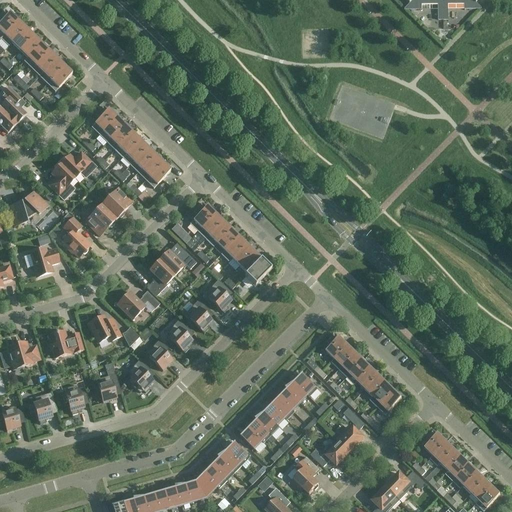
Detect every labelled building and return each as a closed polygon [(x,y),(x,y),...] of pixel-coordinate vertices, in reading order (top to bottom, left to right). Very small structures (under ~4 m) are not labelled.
[(405,0),(410,4),(413,7),(413,10),(410,10),(422,10),(422,5),(438,5),(438,20),(448,20),(448,5),(464,5),(464,10),(476,10),(476,9),(473,9),(473,7),(476,4),(479,0),(405,0)] [(0,15),(0,40),(1,40),(0,40),(17,23),(5,11),(0,15)] [(8,48),(12,44),(11,44),(25,30),(17,23),(0,40),(1,40),(8,48)] [(12,44),(19,52),(32,38),(25,30),(11,44),(12,44)] [(40,46),(32,38),(19,52),(27,59),(40,46)] [(23,62),(31,70),(48,53),(40,46),(27,59),(23,62)] [(56,61),(48,53),(31,70),(39,78),(56,61)] [(63,68),(56,61),(39,78),(47,85),(63,68)] [(8,63),(4,67),(8,72),(12,68),(8,63)] [(71,76),(63,68),(47,85),(54,93),(55,93),(71,76)] [(17,76),(13,80),(17,85),(21,81),(17,76)] [(21,81),(17,85),(22,89),(26,85),(21,81)] [(6,103),(0,108),(0,109),(16,126),(25,116),(15,106),(21,100),(10,89),(1,98),(6,103)] [(34,89),(30,93),(35,98),(39,94),(34,89)] [(39,94),(35,98),(39,102),(43,98),(39,94)] [(91,129),(99,136),(116,119),(103,107),(95,116),(99,120),(91,129)] [(0,127),(7,135),(16,126),(0,109),(0,127)] [(99,136),(107,144),(110,141),(123,127),(116,119),(99,136)] [(114,151),(117,148),(118,148),(131,135),(123,127),(110,141),(107,144),(114,151)] [(139,142),(131,135),(118,148),(117,148),(114,151),(122,159),(139,142)] [(82,144),(87,149),(91,145),(86,140),(82,144)] [(139,142),(122,159),(130,167),(133,164),(133,163),(146,150),(139,142)] [(95,149),(91,145),(87,149),(91,153),(95,149)] [(138,174),(141,171),(154,157),(146,150),(133,163),(133,164),(130,167),(138,174)] [(63,159),(58,164),(75,180),(80,174),(85,178),(89,174),(90,174),(96,168),(81,154),(74,161),(69,157),(65,161),(63,159)] [(162,165),(154,157),(141,171),(138,174),(145,182),(148,178),(148,179),(162,165)] [(99,158),(96,161),(100,166),(104,162),(99,158)] [(109,166),(104,162),(100,166),(105,170),(109,166)] [(63,201),(67,198),(66,197),(73,190),(69,186),(75,180),(58,164),(54,169),(56,171),(51,175),(56,180),(49,187),(63,201)] [(153,189),(153,190),(170,173),(162,165),(148,179),(148,178),(145,182),(153,189)] [(113,175),(118,179),(122,175),(117,171),(113,175)] [(126,179),(122,175),(118,179),(122,183),(126,179)] [(129,190),(133,194),(137,190),(132,186),(129,190)] [(124,215),(123,213),(133,204),(118,189),(101,206),(116,221),(118,219),(120,219),(124,215)] [(142,195),(137,190),(133,194),(138,199),(142,195)] [(26,224),(26,221),(37,215),(39,217),(47,208),(33,194),(25,203),(25,204),(21,206),(21,205),(9,209),(14,227),(26,224)] [(214,216),(202,204),(193,213),(198,217),(189,225),(190,226),(190,225),(197,233),(214,216)] [(101,206),(85,223),(99,238),(109,228),(111,229),(115,225),(114,223),(116,221),(101,206)] [(205,240),(205,241),(222,224),(214,216),(197,233),(194,236),(202,243),(205,240)] [(87,253),(87,251),(90,247),(76,234),(81,229),(72,220),(63,229),(69,234),(69,237),(63,243),(79,259),(82,256),(84,256),(86,255),(87,253)] [(213,248),(216,245),(230,231),(222,224),(205,241),(213,248)] [(230,231),(216,245),(213,248),(220,256),(224,252),(237,239),(230,231)] [(41,238),(44,245),(50,244),(47,236),(41,238)] [(187,236),(181,241),(185,245),(189,241),(191,240),(187,236)] [(245,246),(237,239),(224,252),(220,256),(228,263),(245,246)] [(189,241),(185,245),(190,250),(194,246),(189,241)] [(228,263),(232,260),(239,268),(253,254),(245,246),(228,263)] [(45,250),(30,255),(37,279),(53,274),(50,267),(59,264),(55,251),(46,253),(45,250)] [(161,259),(158,262),(174,278),(182,269),(183,270),(186,267),(190,271),(196,264),(183,252),(175,260),(168,254),(163,259),(161,259)] [(200,252),(196,256),(201,261),(205,257),(200,252)] [(260,261),(253,254),(239,268),(247,275),(244,277),(244,278),(260,261)] [(201,261),(205,265),(209,261),(205,257),(201,261)] [(271,272),(269,270),(260,261),(244,278),(255,288),(271,272)] [(165,286),(174,278),(158,262),(155,265),(155,267),(150,272),(157,279),(146,289),(155,299),(167,287),(165,286)] [(0,289),(2,289),(1,283),(12,279),(9,267),(0,269),(0,289)] [(213,269),(210,273),(214,278),(218,274),(213,269)] [(223,278),(218,274),(214,278),(219,282),(223,278)] [(209,300),(206,303),(211,307),(213,305),(221,313),(221,312),(223,314),(228,310),(225,308),(230,303),(226,299),(230,294),(218,282),(206,293),(211,298),(208,300),(209,300)] [(232,291),(236,287),(231,282),(227,286),(232,291)] [(138,302),(129,293),(117,306),(132,321),(145,308),(143,307),(147,303),(154,311),(159,305),(147,293),(141,298),(142,298),(138,302)] [(201,333),(202,332),(204,334),(208,330),(206,328),(211,323),(206,319),(211,314),(198,301),(187,313),(191,318),(189,320),(187,323),(191,327),(193,325),(201,333)] [(106,324),(103,318),(89,325),(98,344),(107,340),(110,344),(121,338),(113,321),(106,324)] [(182,352),(184,354),(188,350),(186,348),(191,343),(187,339),(191,334),(179,321),(167,333),(171,338),(169,340),(167,343),(172,347),(174,345),(182,352)] [(129,348),(138,340),(130,331),(126,334),(123,336),(129,348)] [(66,340),(64,333),(48,338),(55,360),(70,355),(70,354),(74,353),(74,354),(82,352),(78,335),(69,338),(70,339),(66,340)] [(326,353),(334,360),(347,347),(335,335),(327,343),(331,347),(326,353)] [(162,372),(172,363),(167,358),(172,354),(159,341),(147,353),(152,358),(149,360),(150,360),(148,363),(152,367),(154,365),(162,372)] [(28,350),(26,344),(7,350),(8,353),(0,355),(5,368),(12,366),(13,371),(32,366),(32,364),(39,361),(35,348),(28,350)] [(347,347),(334,360),(331,363),(339,371),(355,354),(347,347)] [(355,354),(339,371),(346,378),(363,362),(355,354)] [(318,368),(310,360),(306,364),(314,372),(318,368)] [(149,390),(147,388),(152,383),(148,378),(152,374),(139,361),(128,373),(132,378),(130,380),(128,383),(132,387),(135,385),(138,388),(136,390),(140,394),(142,392),(143,392),(145,394),(149,390)] [(354,386),(357,383),(370,369),(363,362),(346,378),(354,386)] [(319,376),(322,372),(318,368),(314,372),(319,376)] [(357,383),(365,391),(378,377),(370,369),(357,383)] [(323,380),(327,376),(322,372),(319,376),(323,380)] [(97,394),(99,393),(103,404),(116,400),(114,394),(120,393),(115,375),(99,380),(101,386),(98,387),(98,388),(95,388),(97,394)] [(309,398),(317,390),(302,376),(294,384),(309,398)] [(386,385),(378,377),(365,391),(372,398),(386,385)] [(333,383),(330,387),(334,391),(338,387),(333,383)] [(285,390),(287,391),(300,404),(307,397),(309,399),(309,398),(294,384),(285,390)] [(370,401),(377,409),(394,392),(386,385),(372,398),(370,401)] [(71,413),(72,416),(78,415),(77,412),(84,410),(82,404),(88,402),(85,391),(79,393),(77,387),(67,389),(69,395),(65,396),(66,397),(63,398),(64,404),(67,403),(71,414),(71,413)] [(334,391),(338,395),(342,391),(338,387),(334,391)] [(300,404),(287,391),(279,399),(294,414),(295,413),(293,412),(300,404)] [(402,400),(394,392),(377,409),(385,417),(402,400)] [(50,413),(56,411),(51,394),(35,399),(37,405),(33,406),(34,406),(31,407),(32,413),(35,412),(39,423),(40,426),(46,424),(45,421),(51,419),(50,413)] [(349,406),(353,402),(349,398),(345,402),(349,406)] [(272,407),(287,421),(294,414),(279,399),(272,407)] [(340,401),(333,408),(338,413),(345,406),(340,401)] [(353,402),(349,406),(354,411),(358,407),(353,402)] [(279,429),(278,427),(285,420),(286,422),(287,421),(272,407),(264,415),(279,429)] [(7,432),(19,429),(18,423),(24,421),(21,410),(14,411),(13,408),(4,411),(5,414),(1,415),(2,416),(0,416),(0,421),(0,422),(3,422),(7,432)] [(364,413),(360,417),(365,421),(369,417),(364,413)] [(257,422),(272,437),(279,429),(264,415),(255,421),(257,422)] [(351,421),(357,426),(357,427),(361,422),(356,417),(351,421)] [(365,421),(369,426),(373,422),(369,417),(365,421)] [(312,422),(308,427),(311,430),(319,422),(316,419),(312,422)] [(272,437),(257,422),(249,430),(264,445),(272,437)] [(264,445),(249,430),(241,438),(254,451),(262,443),(264,445)] [(278,430),(274,435),(283,444),(288,439),(278,430)] [(336,439),(336,440),(350,453),(363,439),(353,430),(347,437),(344,434),(337,440),(336,439)] [(425,440),(429,444),(424,449),(432,457),(446,443),(433,431),(425,440)] [(337,467),(350,453),(336,440),(337,440),(321,456),(315,451),(310,456),(314,460),(319,465),(323,468),(330,461),(337,467)] [(437,468),(440,465),(453,451),(446,443),(432,457),(429,460),(437,468)] [(240,465),(242,467),(250,459),(235,444),(227,452),(240,465)] [(440,465),(448,472),(461,458),(453,451),(440,465)] [(233,473),(234,475),(242,467),(240,465),(227,452),(218,459),(220,460),(233,473)] [(302,488),(309,495),(313,491),(315,492),(318,488),(318,486),(318,485),(310,477),(318,469),(306,458),(295,470),(300,474),(292,482),(300,490),(302,488)] [(453,483),(469,466),(461,458),(448,472),(445,475),(453,483)] [(220,460),(212,468),(225,481),(227,482),(234,475),(233,473),(220,460)] [(417,464),(413,468),(417,473),(421,469),(417,464)] [(477,474),(469,466),(453,483),(460,490),(463,487),(477,474)] [(218,488),(219,490),(227,482),(225,481),(212,468),(205,475),(218,488)] [(417,473),(421,477),(425,473),(421,469),(417,473)] [(422,490),(426,486),(413,473),(405,480),(409,484),(412,487),(415,484),(422,490)] [(409,484),(405,480),(399,474),(386,488),(398,500),(400,502),(400,501),(398,500),(411,487),(412,488),(412,487),(409,484)] [(477,474),(463,487),(471,495),(484,481),(477,474)] [(218,488),(205,475),(197,483),(207,500),(217,489),(219,490),(218,488)] [(267,478),(263,482),(269,488),(273,484),(267,478)] [(432,479),(428,483),(432,488),(436,484),(432,479)] [(471,495),(479,502),(492,489),(484,481),(471,495)] [(207,500),(197,483),(186,486),(192,504),(207,500)] [(437,492),(441,488),(436,484),(432,488),(437,492)] [(176,487),(176,489),(181,507),(192,504),(186,486),(176,487)] [(398,500),(386,488),(372,502),(378,508),(382,511),(385,511),(398,500),(399,502),(400,502),(398,500)] [(181,507),(176,489),(166,493),(171,510),(181,507)] [(476,505),(482,511),(484,511),(500,497),(492,489),(479,502),(476,505)] [(269,497),(272,500),(269,503),(269,505),(270,506),(266,511),(267,511),(288,511),(285,508),(285,505),(288,502),(276,490),(269,497)] [(165,511),(171,510),(166,493),(155,496),(160,511),(165,511)] [(447,495),(444,499),(448,503),(452,499),(447,495)] [(145,499),(148,511),(160,511),(155,496),(145,499)] [(134,499),(135,502),(137,511),(148,511),(145,499),(134,499)] [(448,503),(452,507),(456,503),(452,499),(448,503)] [(218,506),(223,511),(230,505),(224,500),(218,506)] [(137,511),(135,502),(124,505),(126,511),(137,511)]
